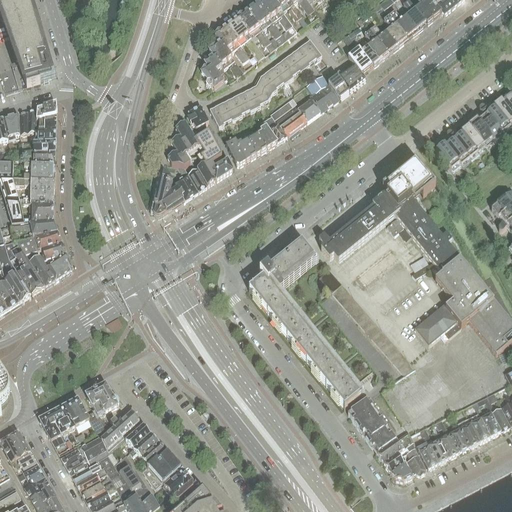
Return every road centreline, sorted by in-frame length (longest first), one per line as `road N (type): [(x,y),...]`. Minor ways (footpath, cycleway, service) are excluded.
road 1 (secondary): [(336,511),(229,374),(165,270)]
road 2 (residential): [(340,76),(309,34),(242,87),(211,104),(187,105),(179,97),(206,20)]
road 3 (residential): [(394,511),(232,301),(233,277)]
road 4 (secondary): [(139,286),(152,314),(304,511)]
road 5 (secondary): [(165,270),(370,123)]
road 6 (secondary): [(365,117),(156,253)]
road 7 (residential): [(391,151),(233,277)]
road 8 (residential): [(65,95),(65,213),(87,293)]
road 9 (tertiary): [(21,414),(19,378),(29,354),(139,286)]
road 10 (secondary): [(511,0),(365,117)]
road 11 (secondary): [(370,123),(511,12)]
road 12 (residential): [(229,511),(116,382)]
road 13 (secondary): [(116,106),(100,146),(100,192),(131,267)]
road 14 (residential): [(511,57),(391,151)]
road 15 (secondary): [(156,253),(126,185),(129,128)]
road 16 (residential): [(398,511),(511,453)]
